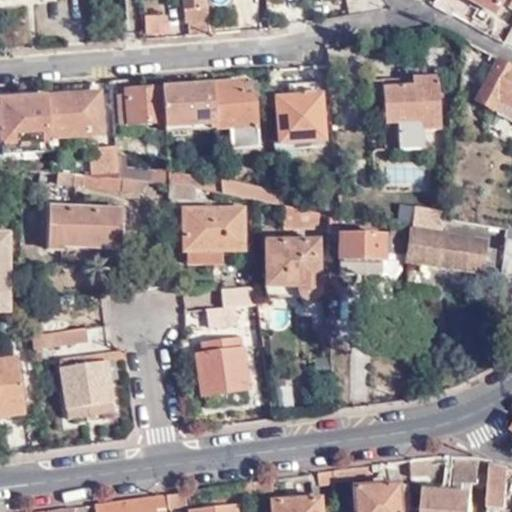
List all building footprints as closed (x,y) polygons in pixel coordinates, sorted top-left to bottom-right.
[(183,0),(185,33),(209,32),(206,0),(183,0)] [(384,0),(345,0),(348,10),(384,0)] [(384,0),(348,10),(349,12),(389,6),(384,0)] [(473,0),(497,13),(505,0),(473,0)] [(143,38),(164,36),(164,21),(141,21),(143,38)] [(489,53),(462,38),(460,50),(483,64),(489,53)] [(498,58),(489,53),(483,64),(476,76),(485,81),(498,58)] [(511,65),(498,58),(485,81),(475,99),(492,109),(498,100),(511,108),(511,65)] [(400,125),(402,151),(424,149),(424,132),(442,131),(437,70),(409,71),(409,78),(371,82),(372,91),(385,90),(386,126),(400,125)] [(260,81),(246,82),(247,94),(257,94),(258,97),(262,96),(260,81)] [(246,82),(214,85),(219,123),(219,129),(232,127),(233,149),(261,146),(258,97),(257,94),(247,94),(246,82)] [(320,92),(319,82),(291,85),(293,97),(278,98),(281,146),(324,142),(321,97),(320,92)] [(209,85),(163,89),(167,128),(213,124),(209,85)] [(214,85),(209,85),(213,124),(219,123),(214,85)] [(161,123),(158,89),(128,92),(129,96),(121,96),(123,126),(161,123)] [(163,89),(158,89),(161,123),(161,128),(167,128),(163,89)] [(375,152),(402,151),(400,125),(386,126),(385,90),(372,91),(375,152)] [(101,92),(49,96),(53,146),(59,146),(59,138),(105,133),(101,92)] [(51,153),(46,96),(0,99),(0,106),(4,157),(51,153)] [(116,157),(114,148),(101,148),(101,158),(92,159),(92,176),(96,177),(118,178),(116,157)] [(127,156),(116,157),(118,178),(167,184),(166,173),(129,169),(127,156)] [(96,177),(92,176),(64,172),(63,180),(143,191),(144,185),(96,177)] [(219,180),(166,173),(167,184),(173,185),(184,187),(220,193),(219,180)] [(276,204),(275,190),(219,180),(220,193),(276,204)] [(416,207),(413,228),(445,227),(446,215),(446,211),(416,207)] [(124,249),(126,211),(51,209),(49,250),(64,251),(66,247),(124,249)] [(186,251),(188,252),(223,251),(245,251),(245,209),(186,210),(186,251)] [(321,214),(286,209),(286,228),(321,226),(321,214)] [(445,227),(413,228),(412,231),(414,231),(444,236),(445,227)] [(392,235),(385,235),(384,253),(402,252),(402,228),(392,228),(392,235)] [(414,231),(411,260),(481,271),(485,242),(444,236),(414,231)] [(11,234),(0,233),(0,295),(10,296),(11,234)] [(384,253),(385,235),(341,235),(341,260),(385,260),(384,253)] [(511,238),(508,238),(503,273),(511,273),(511,238)] [(267,241),(268,288),(299,287),(300,291),(302,298),(308,301),(314,301),(318,298),(321,293),(323,286),(321,240),(267,241)] [(223,251),(188,252),(188,264),(223,263),(223,251)] [(402,252),(384,253),(385,260),(384,276),(399,277),(402,252)] [(385,260),(341,260),(341,276),(384,276),(385,260)] [(299,287),(268,288),(269,298),(302,298),(300,291),(299,287)] [(253,305),(253,288),(224,291),(224,308),(247,305),(253,305)] [(0,312),(10,312),(10,296),(0,295),(0,312)] [(224,308),(206,310),(209,330),(249,325),(247,305),(224,308)] [(249,325),(256,324),(253,305),(247,305),(249,325)] [(87,330),(31,337),(33,350),(88,341),(87,330)] [(207,354),(199,355),(197,356),(202,397),(206,396),(208,410),(252,402),(244,337),(205,342),(207,354)] [(197,343),(199,355),(207,354),(205,342),(197,343)] [(107,362),(125,360),(125,357),(122,352),(106,354),(107,362)] [(114,412),(107,362),(106,354),(60,361),(69,419),(114,412)] [(0,411),(24,409),(17,358),(0,360),(0,411)] [(0,411),(0,418),(24,415),(24,409),(0,411)] [(409,460),(411,479),(429,477),(429,458),(421,458),(409,460)] [(471,458),(460,458),(459,483),(478,484),(478,474),(479,459),(471,458)] [(478,474),(490,475),(491,462),(479,459),(478,474)] [(332,471),(333,482),(373,478),(373,476),(371,465),(332,471)] [(493,465),(489,511),(505,511),(509,469),(493,465)] [(319,484),(333,482),(332,471),(318,473),(319,484)] [(253,481),(254,496),(273,494),(271,479),(253,481)] [(253,481),(238,484),(239,499),(254,496),(253,481)] [(399,511),(412,510),(411,485),(398,486),(399,511)] [(399,511),(398,486),(355,488),(356,511),(399,511)] [(185,491),(165,494),(167,508),(186,506),(185,491)] [(472,511),(474,494),(428,491),(426,511),(472,511)] [(165,494),(94,504),(95,511),(156,511),(156,509),(167,508),(165,494)] [(321,511),(320,497),(269,500),(269,511),(321,511)]
